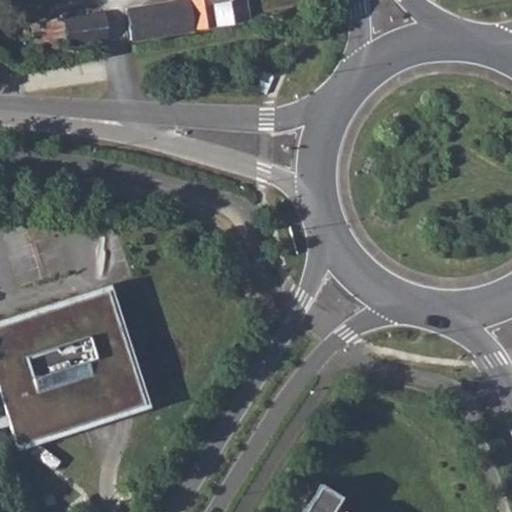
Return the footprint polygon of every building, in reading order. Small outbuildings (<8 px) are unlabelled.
[(192,31),(186,0),(176,0),(122,9),(127,41),(192,31)] [(186,0),(192,31),(244,22),(244,18),(240,0),(186,0)] [(105,43),(100,12),(28,23),(33,54),(105,43)] [(0,322),(0,411),(11,445),(122,409),(139,403),(102,289),(0,322)] [(336,496),(316,484),(297,511),(342,511),(339,510),(337,511),(332,511),(328,509),(336,496)]
